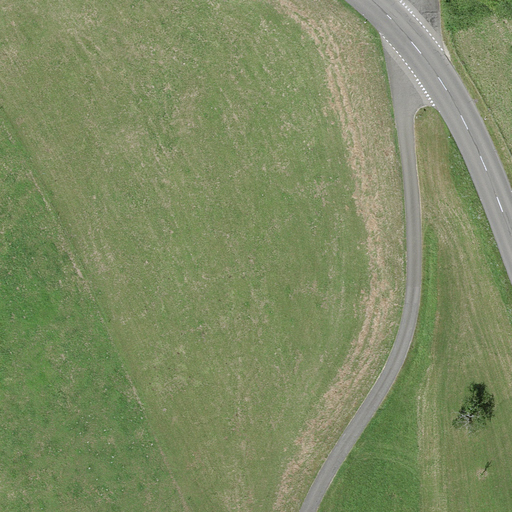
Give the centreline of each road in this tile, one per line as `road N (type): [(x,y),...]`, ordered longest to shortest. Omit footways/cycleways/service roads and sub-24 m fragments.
road 1 (track): [(424,0),(404,70),(401,121),(408,322),(400,352),(305,511)]
road 2 (tertiary): [(372,0),(457,107),(511,236)]
